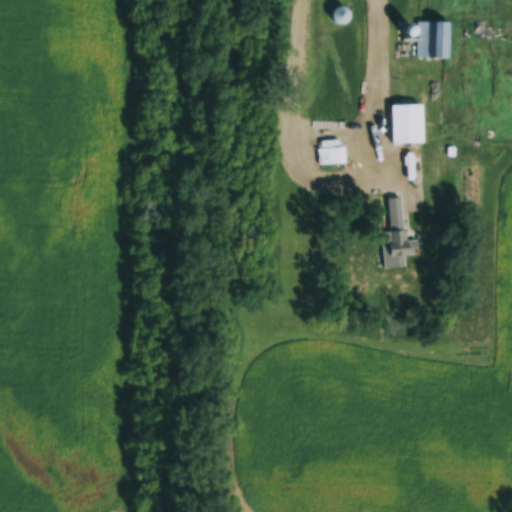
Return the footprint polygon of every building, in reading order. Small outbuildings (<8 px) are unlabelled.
[(329,20),(341,23),(345,10),(333,7),(329,20)] [(447,23),(416,22),(415,58),(447,59),(447,23)] [(490,26),(464,25),(464,38),(489,40),(490,26)] [(389,144),(419,144),(419,106),(389,106),(389,144)] [(327,164),(342,164),(342,149),(327,149),(327,164)] [(386,200),(389,233),(379,233),(381,258),(389,258),(390,269),(403,268),(402,256),(416,255),(415,240),(403,241),(400,199),(386,200)]
